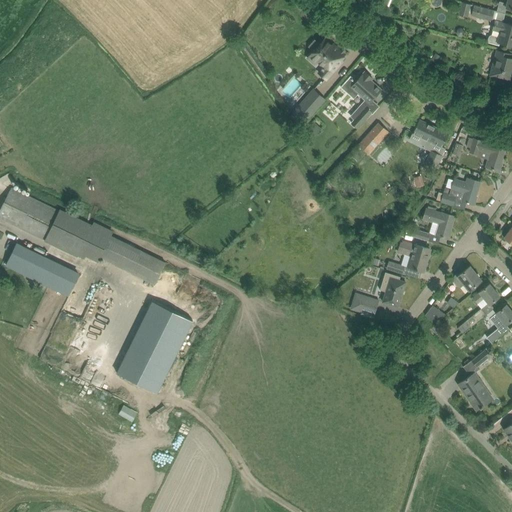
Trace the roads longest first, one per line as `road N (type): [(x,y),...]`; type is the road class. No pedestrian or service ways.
road 1 (residential): [(511,469),(395,349),(469,238)]
road 2 (residential): [(511,127),(449,101),(328,7)]
